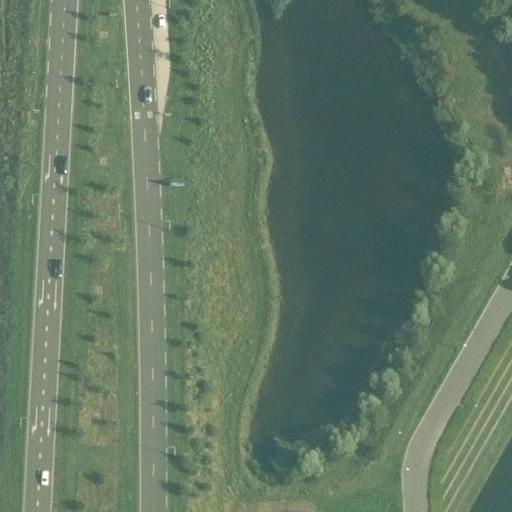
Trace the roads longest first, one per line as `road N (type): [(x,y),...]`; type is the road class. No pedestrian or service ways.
road 1 (primary): [(63,0),(36,511)]
road 2 (primary): [(150,511),(135,0)]
road 3 (unclassified): [(416,511),(430,426),(511,285)]
